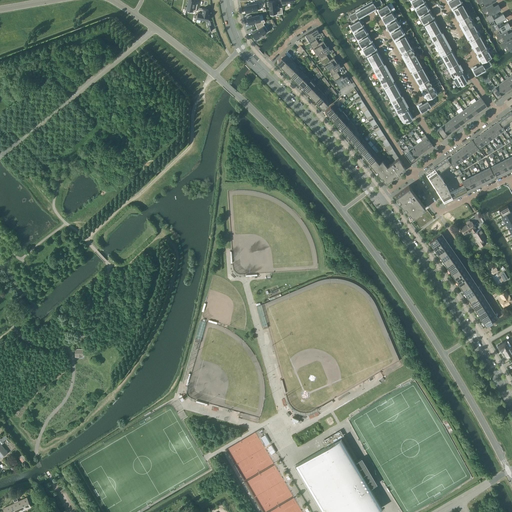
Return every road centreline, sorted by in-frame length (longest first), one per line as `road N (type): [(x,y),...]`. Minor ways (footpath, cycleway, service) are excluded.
road 1 (residential): [(262,68),(317,22),(413,173)]
road 2 (residential): [(409,103),(366,22),(376,15),(422,98)]
road 3 (tertiary): [(373,201),(476,347)]
road 4 (tertiary): [(482,343),(378,198)]
road 5 (tertiary): [(378,198),(262,68)]
road 6 (tertiary): [(257,72),(373,201)]
